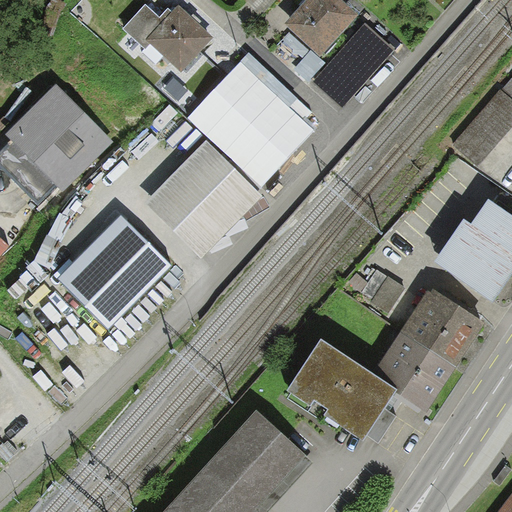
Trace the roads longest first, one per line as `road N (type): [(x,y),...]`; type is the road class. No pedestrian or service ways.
road 1 (residential): [(0,481),(196,295),(345,136)]
road 2 (residential): [(200,0),(345,136)]
road 3 (residential): [(345,136),(465,0)]
road 4 (primary): [(412,511),(511,364)]
